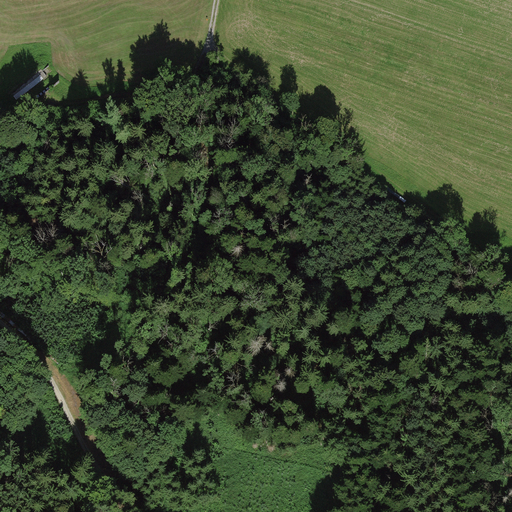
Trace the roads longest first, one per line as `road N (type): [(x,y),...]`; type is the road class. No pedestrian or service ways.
road 1 (track): [(511,263),(369,165),(232,60),(213,35)]
road 2 (track): [(147,511),(58,382),(0,319)]
road 3 (track): [(213,35),(183,93),(114,94),(32,112)]
